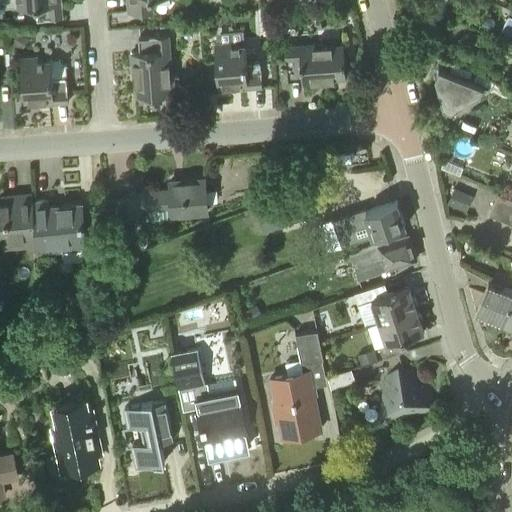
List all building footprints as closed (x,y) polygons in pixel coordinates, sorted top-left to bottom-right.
[(17,0),(18,6),(36,5),(37,19),(62,18),(61,0),(17,0)] [(127,0),(128,13),(153,11),(152,0),(127,0)] [(247,0),(234,0),(237,9),(249,6),(247,0)] [(282,16),(291,8),(286,2),(276,10),(282,16)] [(265,8),(257,9),(258,21),(266,21),(265,8)] [(220,29),(220,41),(247,40),(247,28),(220,29)] [(29,38),(19,30),(10,42),(20,49),(29,38)] [(171,94),(169,65),(171,65),(169,35),(139,37),(140,52),(131,52),(132,68),(135,67),(137,96),(171,94)] [(232,46),(231,41),(215,42),(218,85),(239,84),(239,88),(263,86),(261,61),(246,62),(245,45),(232,46)] [(315,47),(314,45),(285,47),(288,80),(302,79),(302,84),(317,83),(317,81),(346,78),(344,45),(315,47)] [(489,68),(492,61),(462,47),(458,56),(489,68)] [(38,61),(37,56),(20,57),(24,101),(40,99),(40,104),(69,102),(66,64),(60,59),(38,61)] [(451,110),(479,94),(483,86),(438,67),(435,75),(443,106),(451,110)] [(207,213),(204,178),(170,181),(171,189),(129,192),(131,218),(148,217),(147,209),(172,207),(173,215),(207,213)] [(283,219),(329,205),(325,193),(320,178),(275,193),(283,219)] [(455,187),(448,204),(465,211),(472,195),(455,187)] [(511,198),(498,192),(489,212),(511,221),(511,198)] [(0,247),(36,245),(32,202),(31,194),(17,195),(17,201),(0,202),(0,247)] [(32,202),(36,245),(36,253),(84,249),(80,205),(48,207),(48,201),(32,202)] [(342,246),(405,226),(406,225),(396,202),(365,212),(351,216),(334,221),(342,246)] [(416,258),(408,233),(385,240),(350,251),(358,277),(416,258)] [(116,242),(107,245),(112,259),(121,255),(116,242)] [(473,251),(475,244),(466,242),(464,249),(473,251)] [(379,322),(417,309),(409,286),(389,293),(385,281),(356,291),(367,324),(379,321),(379,322)] [(511,291),(489,282),(476,310),(503,321),(511,299),(511,291)] [(511,299),(503,321),(511,325),(511,299)] [(256,304),(241,312),(247,324),(263,315),(256,304)] [(417,309),(379,322),(386,343),(380,346),(383,357),(407,349),(404,338),(424,331),(417,309)] [(58,318),(44,321),(47,335),(61,332),(58,318)] [(282,436),(322,428),(308,362),(323,359),(317,329),(295,334),(300,358),(284,362),(287,374),(270,378),(282,436)] [(206,391),(197,347),(171,352),(179,388),(182,407),(199,404),(208,452),(249,443),(237,385),(206,391)] [(374,348),(358,354),(361,364),(377,358),(374,348)] [(331,389),(355,381),(351,368),(327,376),(331,389)] [(398,420),(422,414),(430,389),(413,371),(387,377),(380,400),(398,420)] [(173,437),(165,399),(124,407),(128,427),(140,424),(144,442),(132,444),(136,466),(154,463),(165,461),(160,440),(173,437)] [(87,411),(85,401),(54,407),(58,427),(53,428),(62,468),(97,461),(95,451),(100,450),(92,410),(87,411)] [(0,455),(0,495),(4,495),(1,480),(17,477),(12,453),(0,455)]
